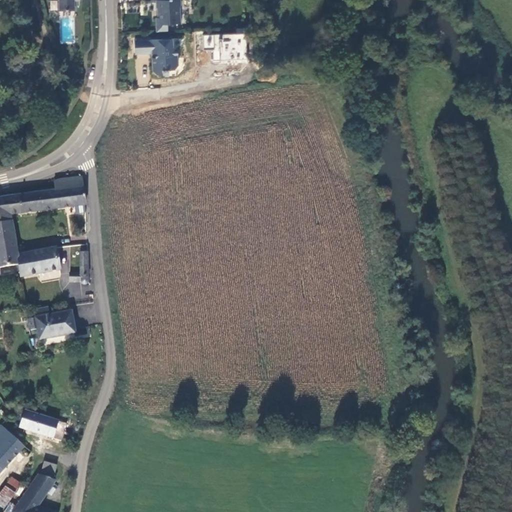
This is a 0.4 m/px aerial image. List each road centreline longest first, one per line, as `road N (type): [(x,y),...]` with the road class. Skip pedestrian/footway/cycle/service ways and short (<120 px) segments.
road 1 (unclassified): [(77,145),(92,181),(111,354),(75,511)]
road 2 (track): [(252,60),(251,78),(97,107)]
road 3 (tertiary): [(77,145),(94,118),(105,66),(104,0)]
